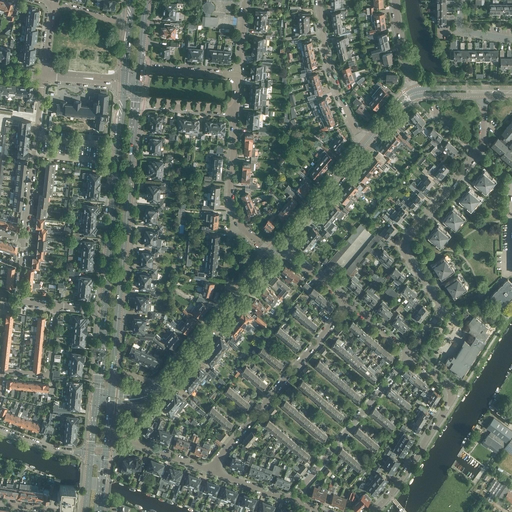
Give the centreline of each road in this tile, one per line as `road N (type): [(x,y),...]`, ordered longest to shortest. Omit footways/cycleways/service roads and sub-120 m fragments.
road 1 (primary): [(110,398),(138,82)]
road 2 (residential): [(408,354),(439,304),(405,255),(404,238),(476,153)]
road 3 (primary): [(124,81),(103,307)]
road 4 (tertiary): [(116,398),(164,384),(271,255)]
road 5 (residential): [(212,470),(350,304)]
road 6 (residential): [(373,511),(453,398),(408,354)]
road 7 (residential): [(291,500),(408,354)]
road 8 (residential): [(24,240),(43,75)]
road 9 (residential): [(236,112),(230,201),(271,255)]
road 10 (residential): [(369,139),(336,86),(320,0)]
road 11 (tertiary): [(369,139),(279,245)]
road 12 (residential): [(509,273),(511,186),(476,153)]
